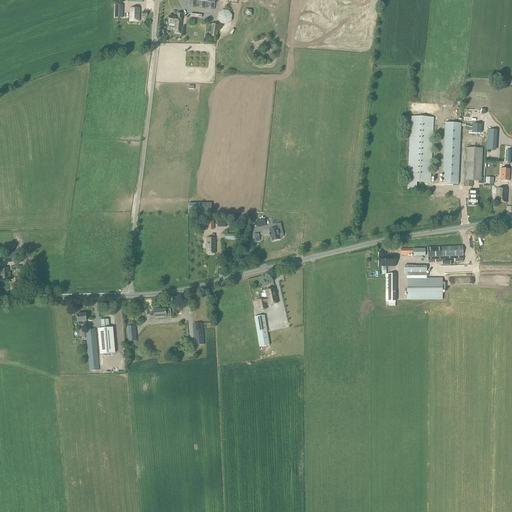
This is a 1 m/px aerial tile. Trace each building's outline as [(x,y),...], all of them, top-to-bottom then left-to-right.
[(209,3),(208,9),(214,10),(215,0),(190,0),(209,3)] [(114,18),(123,18),(123,5),(115,5),(114,18)] [(129,21),(140,21),(140,9),(130,8),(129,21)] [(181,25),(183,14),(177,13),(177,18),(171,17),(172,16),(171,15),(170,15),(168,17),(168,18),(168,19),(169,19),(168,29),(174,29),(175,24),(176,24),(175,33),(181,34),(182,25),(181,25)] [(218,25),(217,24),(214,23),(211,25),(210,36),(212,38),(215,39),(217,37),(218,25)] [(431,183),(434,117),(411,116),(407,189),(416,190),(417,182),(431,183)] [(445,123),(444,144),(442,184),(458,185),(460,145),(461,124),(445,123)] [(495,151),(496,130),(488,130),(487,150),(495,151)] [(483,149),(466,148),(464,186),(472,187),(472,181),(478,181),(478,183),(483,184),(483,178),(481,178),(483,149)] [(500,180),(509,181),(510,169),(501,168),(500,180)] [(508,189),(497,188),(496,197),(495,197),(495,202),(507,202),(508,189)] [(476,190),(468,190),(468,195),(471,195),(471,198),(469,199),(469,205),(479,205),(479,198),(475,198),(475,195),(476,195),(476,190)] [(274,229),(268,230),(271,242),(279,240),(279,238),(283,237),(279,224),(273,225),(274,229)] [(215,254),(215,238),(207,238),(207,254),(215,254)] [(463,256),(462,246),(427,248),(428,263),(442,262),(442,266),(451,265),(451,262),(463,262),(463,256)] [(379,252),(379,266),(395,266),(395,255),(386,255),(386,252),(379,252)] [(16,253),(4,253),(5,263),(17,262),(16,253)] [(409,266),(404,266),(404,274),(426,274),(426,266),(409,266)] [(11,279),(10,272),(9,272),(9,269),(0,269),(1,279),(11,279)] [(395,274),(386,274),(386,292),(395,292),(395,274)] [(442,278),(407,278),(407,313),(442,313),(442,278)] [(290,287),(281,289),(286,317),(292,316),(291,307),(293,307),(290,287)] [(278,303),(275,288),(265,290),(267,298),(257,300),(259,310),(266,309),(265,303),(268,302),(268,305),(278,303)] [(159,309),(154,310),(154,314),(150,314),(151,320),(158,319),(158,318),(171,317),(170,309),(159,310),(159,309)] [(77,315),(78,326),(86,325),(86,322),(86,314),(77,315)] [(254,317),(259,347),(269,346),(264,316),(254,317)] [(231,357),(245,355),(240,319),(226,321),(231,357)] [(288,334),(300,333),(300,320),(290,320),(290,323),(288,323),(288,334)] [(206,332),(205,323),(193,324),(195,345),(204,345),(203,333),(206,332)] [(268,325),(271,332),(278,329),(276,323),(268,325)] [(127,327),(128,342),(136,341),(135,326),(127,327)] [(113,328),(98,329),(100,355),(115,353),(113,328)] [(90,372),(99,371),(95,329),(86,330),(90,372)]
